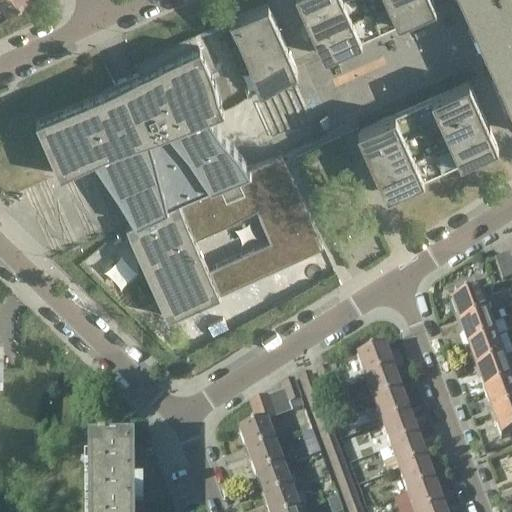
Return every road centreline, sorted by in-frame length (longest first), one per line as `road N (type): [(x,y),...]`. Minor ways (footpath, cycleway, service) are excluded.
road 1 (residential): [(178,420),(397,277)]
road 2 (residential): [(178,420),(0,245)]
road 3 (residential): [(478,511),(397,277)]
road 4 (unknown): [(397,277),(345,134)]
road 5 (residential): [(397,277),(511,203)]
